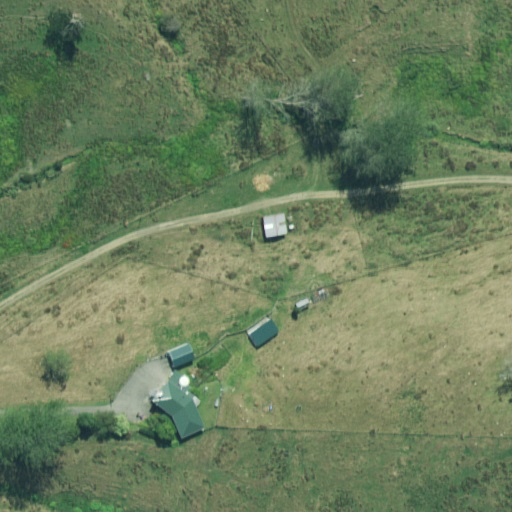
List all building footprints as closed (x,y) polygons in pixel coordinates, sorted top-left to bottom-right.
[(284,212),(262,216),(266,238),(288,234),(284,212)] [(312,307),(307,298),(292,306),(297,315),(312,307)] [(279,331),(269,318),(248,333),(258,347),(279,331)] [(192,359),(186,344),(166,353),(172,368),(192,359)] [(177,439),(202,430),(194,406),(198,404),(195,398),(181,387),(187,379),(174,369),(149,403),(170,419),(177,439)]
